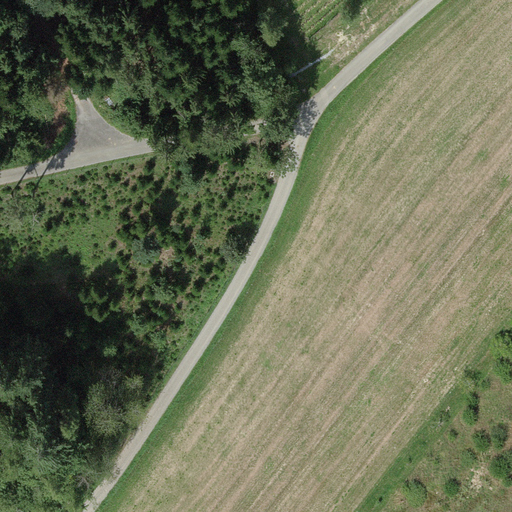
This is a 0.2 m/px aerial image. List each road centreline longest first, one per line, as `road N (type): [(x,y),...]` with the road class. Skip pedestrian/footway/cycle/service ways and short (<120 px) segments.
road 1 (track): [(314,114),(240,291),(87,511)]
road 2 (track): [(0,175),(314,114)]
road 3 (track): [(113,157),(24,0)]
road 4 (track): [(431,0),(314,114)]
